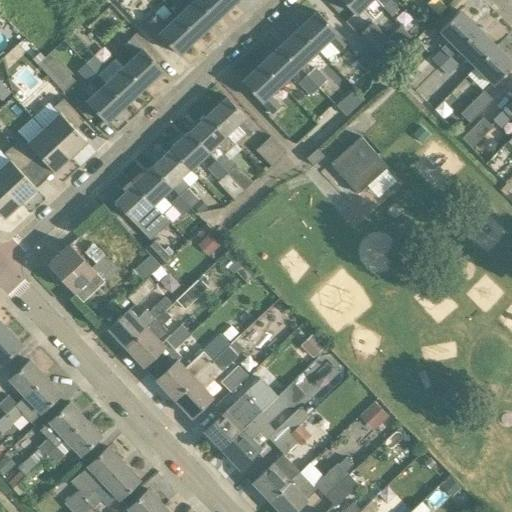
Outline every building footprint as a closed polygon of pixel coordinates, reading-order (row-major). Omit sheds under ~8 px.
[(195,0),(194,0),(176,17),(196,38),(214,20),(195,0)] [(195,0),(214,20),(233,3),(229,0),(195,0)] [(340,0),(355,16),(371,0),(340,0)] [(374,0),(391,17),(399,10),(390,0),(374,0)] [(440,50),(431,59),(439,68),(449,58),(450,57),(457,49),(477,29),(459,11),(439,31),(449,40),(440,49),(440,50)] [(317,12),(299,29),(319,50),(328,41),(339,53),(342,49),(347,45),(317,12)] [(155,15),(147,22),(178,55),(196,38),(176,17),(166,27),(155,15)] [(8,21),(0,24),(0,36),(12,30),(8,21)] [(373,24),(360,36),(385,62),(398,50),(387,38),(373,24)] [(299,29),(280,47),(299,68),(302,65),(307,61),(319,50),(299,29)] [(477,29),(457,49),(458,49),(476,67),(495,48),(477,29)] [(133,58),(122,67),(142,88),(161,70),(131,38),(123,47),(133,58)] [(280,47),(260,65),(280,86),(282,84),(298,69),(299,68),(280,47)] [(511,64),(495,48),(476,67),(494,85),(511,66),(511,64)] [(365,51),(355,61),(373,80),(383,70),(365,51)] [(39,53),(31,59),(37,65),(44,59),(39,53)] [(44,59),(37,65),(53,83),(62,93),(74,83),(48,55),(44,59)] [(93,57),(85,64),(97,77),(105,69),(93,57)] [(449,58),(439,68),(446,75),(457,64),(450,57),(449,58)] [(105,69),(97,77),(104,85),(123,106),(142,88),(122,67),(115,60),(105,69)] [(85,64),(78,71),(89,84),(97,77),(85,64)] [(260,65),(242,82),(272,115),(280,107),(279,106),(269,96),(280,86),(260,65)] [(309,73),(306,77),(317,89),(321,85),(323,83),(326,81),(315,69),(309,73)] [(305,77),(297,85),(308,97),(317,89),(306,77),(305,77)] [(104,85),(86,102),(105,123),(123,106),(104,85)] [(0,89),(0,99),(1,101),(10,93),(4,86),(0,89)] [(354,90),(337,105),(345,116),(363,101),(354,90)] [(483,91),(460,114),(469,123),(492,100),(483,91)] [(226,97),(207,115),(227,136),(236,127),(244,135),(247,138),(256,130),(226,97)] [(59,114),(43,129),(69,157),(86,142),(74,130),(70,126),(78,119),(82,123),(83,121),(62,99),(53,108),(59,114)] [(501,112),(493,120),(501,128),(511,118),(511,116),(511,101),(510,104),(501,112)] [(207,115),(189,132),(208,153),(215,160),(241,188),(244,191),(251,184),(249,181),(229,161),(224,155),(235,145),(234,144),(227,136),(207,115)] [(482,117),(461,138),(462,139),(471,148),(492,127),(490,125),(482,117)] [(420,127),(412,135),(421,143),(428,135),(420,127)] [(22,137),(12,146),(29,164),(37,156),(53,173),(69,157),(43,129),(27,143),(22,137)] [(189,132),(171,149),(190,170),(208,153),(189,132)] [(345,151),(330,164),(349,186),(348,192),(354,192),(356,195),(359,192),(366,193),(366,186),(385,169),(387,168),(377,157),(360,137),(345,151)] [(269,138),(255,151),(270,167),(284,154),(269,138)] [(8,161),(0,168),(0,183),(20,204),(36,189),(20,173),(29,164),(12,146),(3,155),(8,161)] [(171,149),(151,168),(170,189),(178,197),(189,208),(197,200),(186,189),(179,181),(190,170),(171,149)] [(316,149),(306,159),(312,167),(323,157),(318,151),(317,150),(316,149)] [(215,160),(206,169),(219,182),(217,184),(233,201),(243,192),(244,191),(241,188),(215,160)] [(151,168),(132,185),(152,206),(170,189),(151,168)] [(0,183),(0,215),(3,219),(20,204),(0,183)] [(132,185),(114,202),(150,240),(168,223),(152,206),(132,185)] [(178,197),(171,203),(182,215),(189,208),(178,197)] [(200,200),(193,207),(199,213),(206,207),(200,200)] [(468,231),(485,250),(506,231),(489,212),(468,231)] [(208,234),(200,241),(211,252),(218,245),(208,234)] [(154,241),(144,251),(149,256),(160,267),(169,258),(168,257),(163,251),(154,241)] [(69,245),(47,265),(82,303),(117,270),(104,256),(96,263),(90,268),(69,245)] [(94,245),(85,253),(90,259),(91,258),(96,263),(104,256),(94,245)] [(167,247),(163,251),(168,257),(173,253),(167,247)] [(228,249),(223,254),(231,263),(226,268),(232,273),(234,271),(244,282),(252,274),(228,249)] [(149,256),(132,272),(142,282),(147,279),(160,267),(149,256)] [(199,278),(175,301),(184,310),(208,287),(199,278)] [(142,282),(127,297),(136,306),(155,288),(147,279),(142,282)] [(130,309),(106,331),(124,349),(163,312),(171,305),(165,298),(148,313),(145,310),(137,317),(130,309)] [(163,312),(124,349),(141,368),(143,366),(164,346),(162,344),(158,339),(166,332),(161,326),(169,318),(163,312)] [(182,326),(165,341),(174,350),(191,335),(182,326)] [(231,326),(222,334),(228,341),(237,333),(231,326)] [(0,365),(20,347),(4,330),(0,333),(0,365)] [(156,380),(154,382),(172,400),(229,346),(230,345),(219,334),(201,351),(184,367),(178,360),(156,380)] [(310,335),(299,346),(311,359),(323,348),(310,335)] [(229,346),(172,400),(189,418),(212,396),(205,388),(238,357),(237,355),(229,346)] [(29,362),(7,381),(23,398),(44,378),(29,362)] [(237,367),(220,383),(230,393),(247,377),(237,367)] [(5,414),(0,419),(0,432),(1,434),(23,414),(30,422),(38,415),(39,415),(60,396),(44,378),(23,398),(16,405),(5,414)] [(225,410),(202,432),(220,451),(276,399),(276,398),(258,379),(244,393),(226,410),(225,410)] [(8,397),(0,404),(0,408),(5,414),(16,405),(8,397)] [(276,399),(220,451),(238,470),(261,448),(259,445),(267,438),(275,447),(290,434),(299,425),(308,417),(299,407),(272,433),(265,426),(285,408),(276,399)] [(373,403),(360,415),(373,429),(386,417),(373,403)] [(21,466),(18,468),(20,471),(26,476),(29,474),(46,457),(56,448),(63,441),(84,421),(68,404),(40,431),(47,439),(37,449),(37,450),(21,466)] [(84,421),(63,441),(71,449),(79,458),(100,438),(84,421)] [(290,434),(275,447),(282,454),(284,456),(298,442),(301,446),(310,437),(299,425),(290,434)] [(56,448),(46,457),(54,465),(64,456),(56,448)] [(86,468),(78,476),(92,492),(122,464),(107,448),(85,468),(86,468)] [(282,454),(251,484),(268,502),(299,473),(284,456),(282,454)] [(5,455),(0,460),(0,471),(4,475),(14,465),(5,455)] [(92,492),(84,500),(92,509),(101,501),(106,506),(114,498),(117,502),(138,482),(122,464),(92,492)] [(299,473),(268,502),(277,511),(293,511),(307,500),(307,499),(316,491),(318,490),(324,497),(347,475),(344,472),(338,465),(337,464),(323,477),(312,486),(299,473)] [(347,475),(324,497),(334,507),(357,485),(347,475)] [(449,478),(441,486),(451,496),(459,488),(449,478)] [(373,499),(381,508),(396,495),(387,485),(373,499)] [(147,490),(125,510),(126,511),(156,511),(162,507),(147,490)] [(77,492),(63,505),(70,511),(71,511),(75,509),(84,500),(77,492)] [(84,500),(75,509),(77,511),(88,511),(92,509),(84,500)] [(359,511),(360,511),(353,503),(352,502),(340,511),(359,511)]
